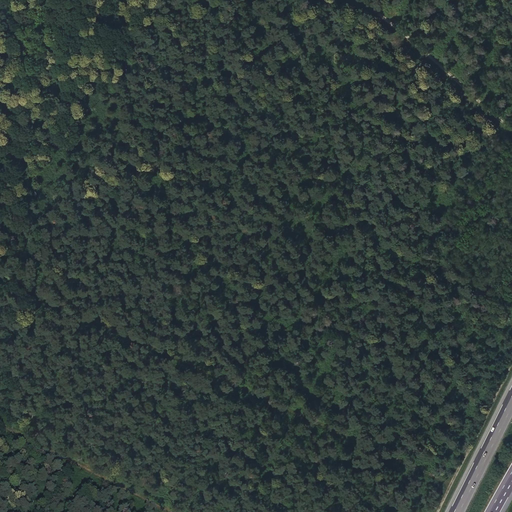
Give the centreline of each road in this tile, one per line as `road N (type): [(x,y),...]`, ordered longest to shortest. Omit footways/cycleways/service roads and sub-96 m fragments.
road 1 (track): [(361,0),(511,130)]
road 2 (track): [(435,511),(511,359)]
road 3 (trunk): [(511,397),(454,511)]
